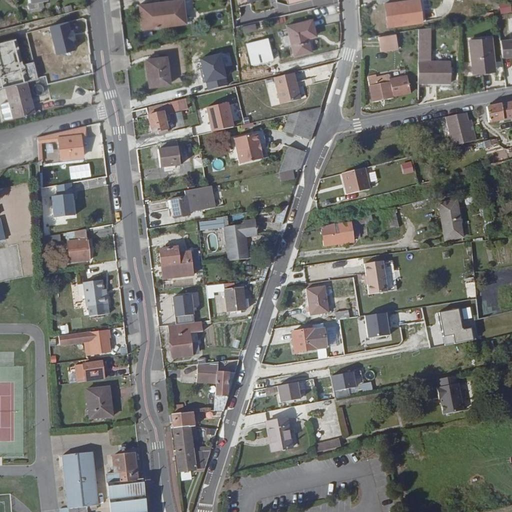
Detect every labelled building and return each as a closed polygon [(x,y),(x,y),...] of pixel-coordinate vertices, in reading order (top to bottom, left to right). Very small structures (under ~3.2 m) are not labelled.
[(145,26),(188,21),(186,0),(161,0),(142,2),(145,26)] [(423,1),(389,5),(391,28),(426,24),(423,1)] [(308,36),(317,34),(313,18),(287,25),(294,55),(312,50),(308,36)] [(65,32),(44,38),(46,46),(67,40),(65,32)] [(386,52),(403,50),(400,34),(383,37),(386,52)] [(237,38),(237,53),(246,53),(246,38),(237,38)] [(73,60),(67,40),(46,46),(45,46),(46,50),(50,49),(54,65),(73,60)] [(511,40),(503,41),(505,57),(511,56),(511,40)] [(485,69),(496,68),(494,41),(472,43),(476,75),(486,74),(485,69)] [(53,74),(46,50),(45,46),(32,50),(39,77),(50,74),(53,74)] [(153,89),(173,87),(170,60),(150,62),(153,89)] [(453,87),(454,65),(421,63),(421,85),(453,87)] [(52,82),(84,74),(82,66),(53,74),(50,74),(52,82)] [(279,103),(298,98),(291,71),(271,77),(279,103)] [(409,77),(392,81),(391,75),(378,78),(378,76),(369,78),(375,103),(396,99),(395,98),(413,94),(409,77)] [(19,116),(39,110),(31,80),(10,85),(19,116)] [(169,117),(185,112),(182,102),(149,111),(156,136),(173,131),(169,117)] [(312,139),(318,118),(321,106),(289,114),(285,131),(294,134),(312,139)] [(493,123),(506,121),(504,106),(497,107),(490,108),(491,111),(493,123)] [(474,134),(472,125),(470,115),(449,120),(456,147),(479,141),(477,133),(474,134)] [(84,136),(88,136),(87,126),(41,137),(42,160),(47,160),(46,143),(62,141),(64,157),(86,154),(84,136)] [(241,164),(265,158),(259,133),(236,139),(241,164)] [(164,170),(185,167),(182,142),(176,143),(164,146),(165,151),(162,151),(164,170)] [(303,168),(308,151),(291,146),(283,172),(296,169),(303,168)] [(403,174),(413,172),(411,163),(401,165),(403,174)] [(296,169),(283,172),(284,181),(298,178),(296,169)] [(358,195),(377,191),(372,169),(350,175),(352,186),(356,185),(358,195)] [(57,186),(58,195),(73,194),(72,183),(57,186)] [(190,192),(191,199),(175,202),(178,219),(194,216),(193,212),(220,207),(216,186),(190,192)] [(58,195),(51,196),(54,218),(76,215),(73,194),(58,195)] [(447,242),(464,239),(457,202),(440,206),(447,242)] [(249,235),(261,234),(259,219),(246,220),(247,223),(228,226),(232,260),(252,257),(249,235)] [(328,247),(357,243),(354,221),(325,229),(328,247)] [(78,264),(95,262),(91,227),(80,229),(82,240),(78,241),(79,244),(76,244),(78,264)] [(369,242),(404,237),(403,228),(368,233),(369,242)] [(22,276),(33,275),(32,243),(21,243),(22,276)] [(195,252),(183,253),(183,248),(165,250),(169,279),(198,275),(195,252)] [(373,296),(391,293),(386,263),(368,265),(373,296)] [(110,295),(108,295),(106,281),(87,284),(91,308),(112,304),(110,295)] [(234,309),(251,307),(248,285),(231,287),(234,309)] [(314,318),(332,315),(328,288),(310,291),(314,318)] [(166,291),(155,291),(155,312),(166,311),(166,291)] [(447,335),(475,331),(471,310),(443,315),(447,335)] [(340,323),(353,321),(351,312),(338,314),(340,323)] [(196,330),(209,328),(208,318),(174,321),(179,354),(198,352),(196,330)] [(99,353),(115,351),(112,330),(97,332),(97,330),(66,334),(67,340),(97,335),(99,353)] [(328,332),(318,333),(318,331),(296,334),(299,355),(330,350),(328,332)] [(241,373),(224,372),(223,362),(201,364),(203,382),(222,380),(219,411),(230,409),(241,373)] [(84,383),(111,380),(108,363),(90,366),(91,377),(84,377),(84,383)] [(356,374),(335,378),(338,393),(359,389),(356,374)] [(459,377),(440,381),(441,388),(439,388),(442,400),(443,400),(445,399),(446,403),(444,404),(446,415),(466,411),(459,377)] [(302,385),(282,389),(286,406),(305,402),(302,385)] [(97,420),(120,417),(117,388),(93,391),(97,420)] [(198,413),(179,415),(180,423),(180,429),(195,428),(200,427),(198,413)] [(276,451),(296,447),(291,420),(271,424),(276,451)] [(198,447),(197,441),(195,428),(180,429),(181,436),(182,443),(183,451),(198,449),(198,447)] [(402,436),(392,438),(397,463),(407,461),(402,436)] [(321,451),(345,446),(344,438),(319,444),(321,451)] [(217,453),(199,455),(198,449),(183,451),(186,473),(211,470),(214,462),(217,453)] [(103,505),(105,504),(99,452),(69,455),(75,507),(66,508),(66,511),(94,511),(94,509),(103,508),(103,505)] [(154,511),(151,479),(147,480),(143,454),(121,456),(123,474),(116,474),(120,511),(154,511)]
